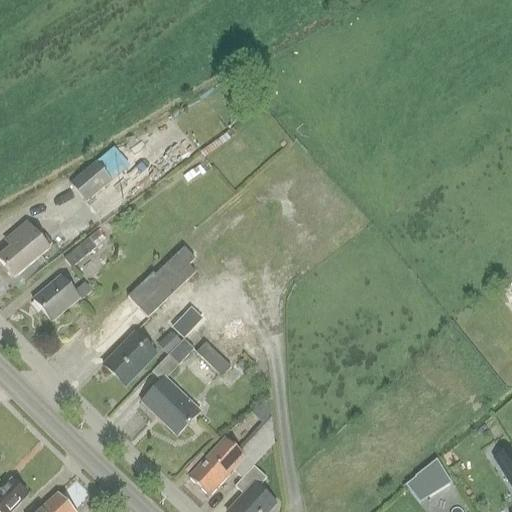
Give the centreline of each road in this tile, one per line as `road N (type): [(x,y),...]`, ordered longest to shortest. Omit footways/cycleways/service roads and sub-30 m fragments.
road 1 (residential): [(310,511),(418,423),(428,392),(412,344),(415,302),(446,262),(511,212)]
road 2 (secondary): [(148,511),(0,366)]
